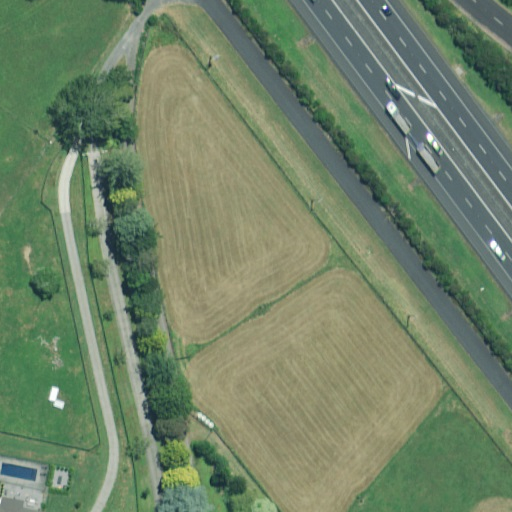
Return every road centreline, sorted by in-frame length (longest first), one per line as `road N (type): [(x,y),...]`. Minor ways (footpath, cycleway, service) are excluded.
road 1 (residential): [(199,0),(511,416)]
road 2 (motorway): [(511,267),(316,0)]
road 3 (motorway): [(368,0),(511,198)]
